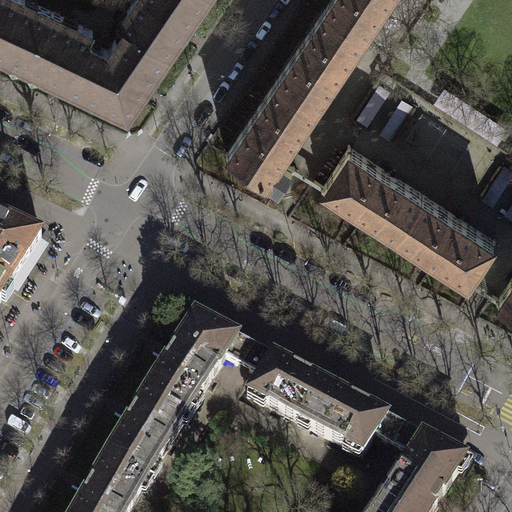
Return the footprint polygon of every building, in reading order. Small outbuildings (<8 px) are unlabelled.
[(0,0),(0,52),(26,65),(51,11),(28,0),(0,0)] [(125,25),(168,55),(205,0),(134,0),(120,22),(125,25)] [(389,0),(332,0),(327,8),(366,34),(389,0)] [(342,70),(366,34),(327,8),(279,78),(318,105),(342,70)] [(51,11),(26,65),(52,78),(67,84),(88,40),(93,30),(51,11)] [(168,55),(125,25),(108,50),(88,40),(67,84),(127,114),(148,85),(168,55)] [(293,142),(318,105),(279,78),(228,153),(267,180),(279,188),(294,167),(281,159),(293,142)] [(390,91),(380,84),(357,118),(367,125),(390,91)] [(508,128),(445,87),(434,103),(498,145),(508,128)] [(413,105),(402,98),(380,133),(391,140),(413,105)] [(360,210),(397,234),(422,194),(350,147),(324,187),(360,210)] [(511,176),(511,169),(504,165),(482,199),(492,206),(511,176)] [(495,240),(422,194),(397,234),(433,257),(469,280),(495,240)] [(0,305),(7,295),(42,240),(0,219),(0,305)] [(511,277),(498,300),(511,308),(511,277)] [(169,357),(154,380),(176,395),(172,401),(192,413),(227,361),(241,339),(195,316),(169,357)] [(323,408),(333,388),(293,367),(241,339),(227,361),(260,379),(247,398),(311,432),(324,408),(323,408)] [(150,481),(192,413),(172,401),(176,395),(154,380),(131,416),(109,452),(132,466),(130,468),(150,481)] [(324,408),(311,432),(363,459),(376,440),(399,452),(409,458),(423,436),(357,401),(333,388),(323,408),(324,408)] [(374,511),(434,511),(450,487),(468,460),(423,436),(409,458),(399,452),(389,467),(399,474),(374,511)] [(132,511),(150,481),(130,468),(132,466),(109,452),(88,488),(74,511),(132,511)]
